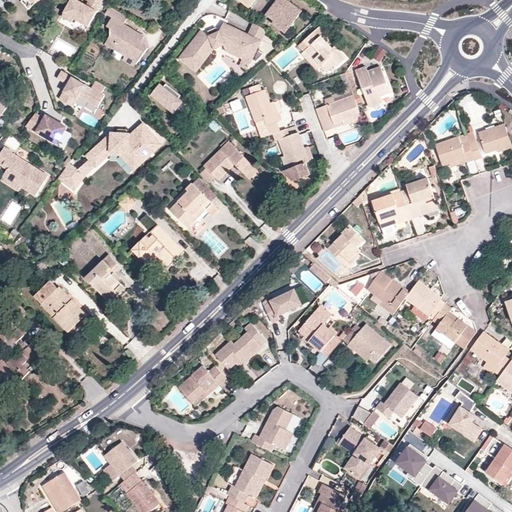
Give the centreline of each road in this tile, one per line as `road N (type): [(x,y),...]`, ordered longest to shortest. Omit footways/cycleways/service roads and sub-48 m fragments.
road 1 (tertiary): [(125,392),(448,77)]
road 2 (residential): [(279,511),(329,409),(307,383),(284,374),(195,435),(150,423),(125,392)]
road 3 (tertiary): [(0,479),(125,392)]
